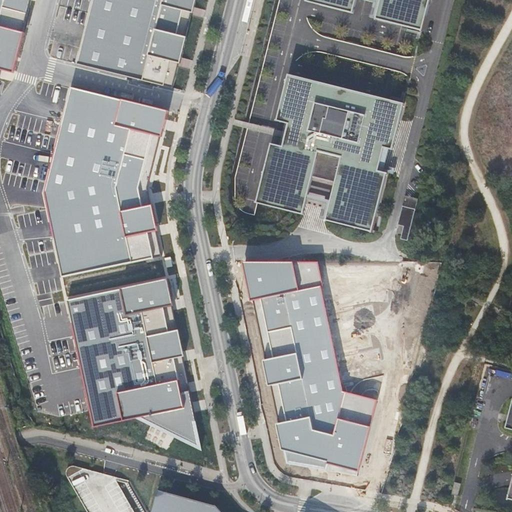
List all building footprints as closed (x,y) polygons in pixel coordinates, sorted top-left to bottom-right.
[(0,0),(0,68),(16,72),(34,0),(0,0)] [(181,64),(196,0),(94,0),(79,65),(173,88),(178,64),(181,64)] [(309,0),(308,5),(307,5),(307,6),(354,17),(358,2),(381,8),(377,24),(378,24),(421,34),(422,35),(422,36),(423,36),(432,0),(309,0)] [(404,106),(290,77),(278,122),(277,123),(290,126),(288,133),(287,136),(287,138),(284,149),(273,146),(258,205),(257,204),(257,206),(283,212),(284,212),(304,217),(314,179),(336,185),(326,224),(327,224),(328,223),(372,234),(372,235),(373,236),(374,231),(378,216),(388,176),(389,177),(389,176),(380,174),(385,151),(394,153),(402,121),(405,106),(404,106)] [(163,137),(170,112),(72,88),(43,195),(69,298),(168,281),(165,257),(157,231),(159,229),(153,205),(144,207),(140,183),(153,135),(163,137)] [(418,198),(405,196),(402,206),(416,209),(418,198)] [(416,209),(402,206),(398,225),(404,226),(401,239),(408,240),(416,209)] [(361,470),(376,399),(344,392),(323,287),(320,262),(244,262),(252,301),(261,300),(274,358),(264,360),(271,386),(280,384),(288,421),(278,423),(283,449),(361,470)] [(168,281),(69,298),(95,423),(136,415),(197,444),(168,281)] [(66,473),(67,476),(87,511),(134,511),(115,477),(109,475),(78,467),(74,466),(70,467),(68,469),(66,473)] [(454,482),(451,494),(454,495),(457,496),(460,484),(456,483),(454,482)] [(224,511),(219,506),(168,492),(159,497),(154,511),(224,511)]
